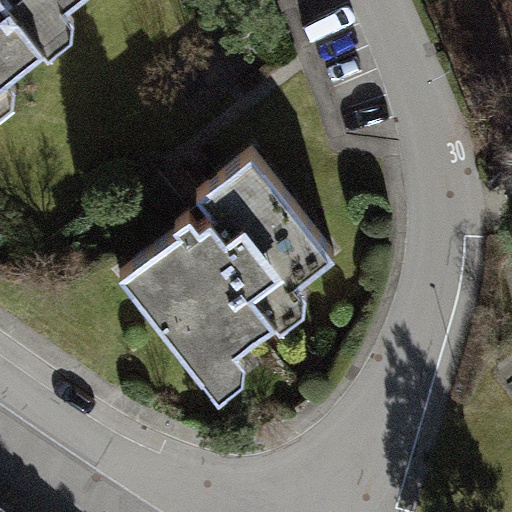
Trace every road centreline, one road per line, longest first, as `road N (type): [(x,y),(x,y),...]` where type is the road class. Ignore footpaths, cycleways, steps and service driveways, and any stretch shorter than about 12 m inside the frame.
road 1 (residential): [(368,0),(446,194),(370,459),(312,511)]
road 2 (residential): [(250,511),(119,465),(0,383)]
